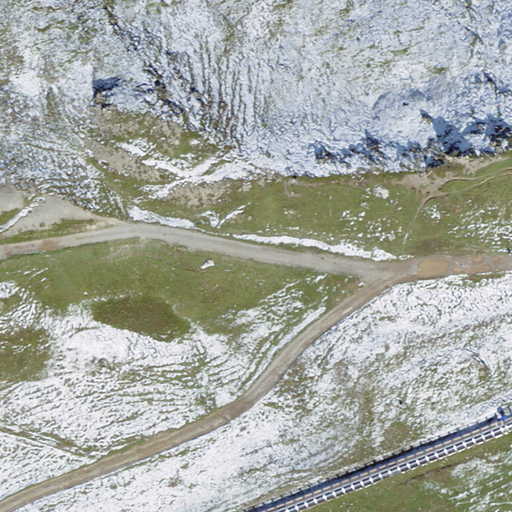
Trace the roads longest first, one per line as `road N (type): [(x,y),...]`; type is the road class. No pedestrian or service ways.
road 1 (track): [(0,511),(198,427),(256,390),(312,331),(396,271)]
road 2 (track): [(0,245),(141,229),(396,271)]
